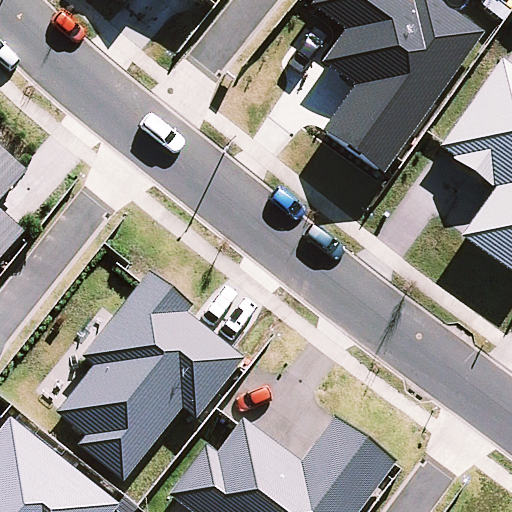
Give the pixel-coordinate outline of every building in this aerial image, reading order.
[(205,0),(186,0),(199,9),(205,0)] [(315,0),(309,10),(340,32),(317,65),(350,88),(319,134),(381,178),(481,35),(430,0),(315,0)] [(511,68),(501,60),(421,173),(466,205),(448,229),(511,274),(511,68)] [(0,214),(0,202),(24,177),(0,153),(0,260),(23,237),(0,214)] [(40,413),(124,486),(237,356),(153,283),(40,413)] [(358,511),(395,467),(332,416),(294,463),(236,416),(171,497),(189,511),(358,511)] [(0,427),(0,511),(107,511),(113,505),(7,418),(0,427)]
